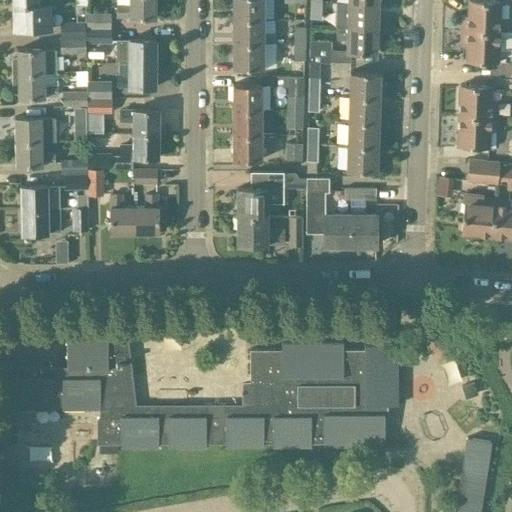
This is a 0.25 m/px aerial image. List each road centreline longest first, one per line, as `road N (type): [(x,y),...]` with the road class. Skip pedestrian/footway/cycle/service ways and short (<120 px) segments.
road 1 (residential): [(412,278),(424,0)]
road 2 (residential): [(191,275),(194,0)]
road 3 (residential): [(412,278),(191,275)]
road 4 (residential): [(405,511),(398,488),(382,481),(210,511)]
road 5 (residential): [(191,275),(0,280)]
